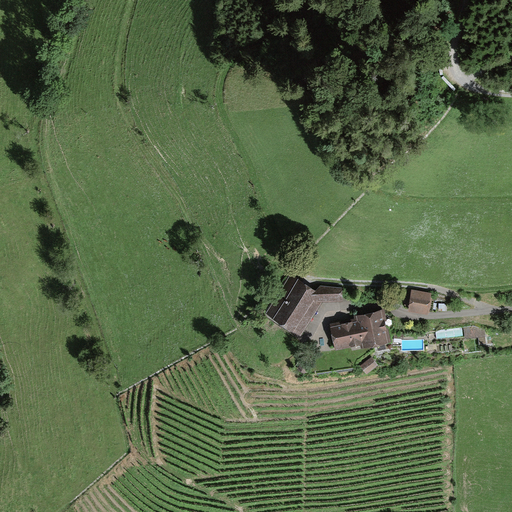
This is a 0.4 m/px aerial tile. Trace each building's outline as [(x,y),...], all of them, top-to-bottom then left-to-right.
[(316,296),(293,281),(269,317),(300,337),(322,305),(342,304),(342,295),(316,296)] [(433,295),(413,292),(411,310),(430,313),(433,295)] [(362,328),(335,333),(338,354),(388,347),(383,314),(360,317),(362,328)] [(437,330),(438,338),(456,336),(455,328),(437,330)] [(373,361),(363,369),(369,376),(379,368),(373,361)] [(309,370),(303,367),(300,373),(306,376),(309,370)]
